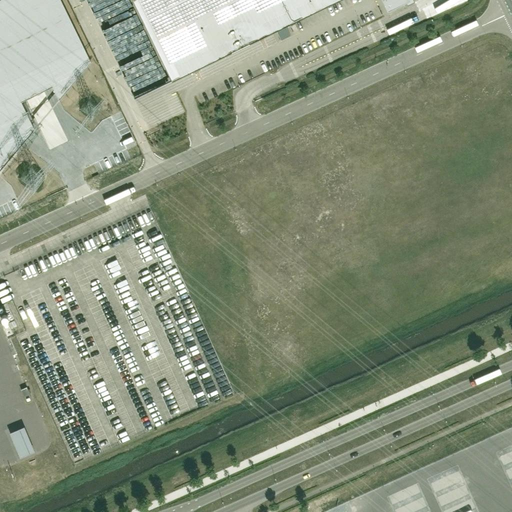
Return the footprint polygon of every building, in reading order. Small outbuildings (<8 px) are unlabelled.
[(0,0),(0,172),(36,130),(22,102),(52,87),(59,102),(91,63),(60,0),(0,0)] [(132,0),(172,81),(338,0),(381,0),(388,12),(406,4),(407,5),(414,2),(413,0),(132,0)] [(358,38),(381,27),(379,22),(355,34),(358,38)] [(155,123),(181,113),(176,99),(174,100),(168,83),(135,95),(140,109),(144,108),(148,118),(153,116),(155,123)] [(32,400),(27,387),(21,389),(26,403),(32,400)] [(24,424),(10,430),(20,455),(35,449),(24,424)] [(55,453),(43,457),(45,463),(57,459),(55,453)]
